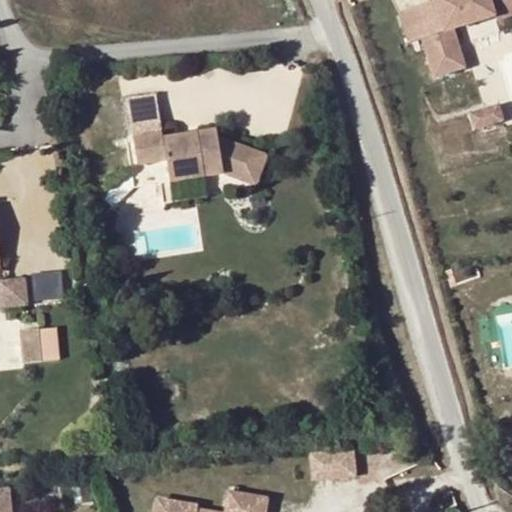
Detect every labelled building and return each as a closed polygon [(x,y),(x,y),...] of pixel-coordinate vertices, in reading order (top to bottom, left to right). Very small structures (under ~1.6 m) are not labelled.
[(433,79),(469,68),(458,30),(511,13),(511,0),(419,0),(397,7),(408,43),(421,39),(433,79)] [(500,106),(471,114),(474,126),(503,119),(500,106)] [(244,180),(255,150),(217,136),(216,131),(163,140),(162,135),(133,140),(137,166),(166,161),(170,182),(223,174),(244,180)] [(268,155),(255,150),(244,180),(257,186),(268,155)] [(36,272),(37,300),(63,299),(62,271),(36,272)] [(0,287),(3,308),(30,303),(26,276),(0,280),(0,287)] [(23,329),(25,361),(62,359),(60,326),(23,329)] [(0,490),(0,511),(12,511),(10,490),(0,490)] [(266,511),(268,500),(232,494),(229,511),(266,511)] [(197,511),(198,508),(160,502),(158,511),(197,511)]
